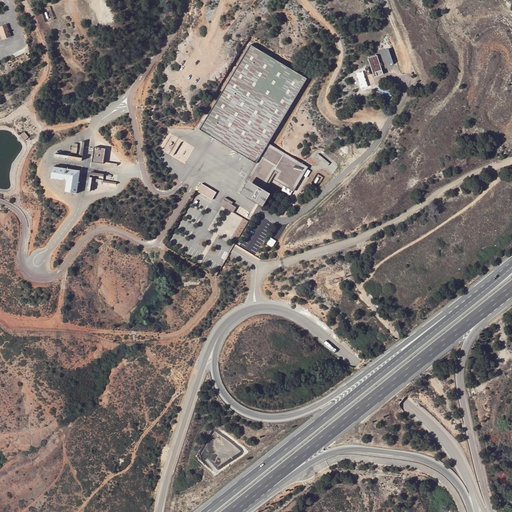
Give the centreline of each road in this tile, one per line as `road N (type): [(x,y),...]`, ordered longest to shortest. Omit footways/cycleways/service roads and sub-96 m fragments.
road 1 (trunk): [(511,259),(352,382),(289,416),(252,415),(223,394),(214,365),(218,333)]
road 2 (trunk): [(511,269),(207,511)]
road 3 (trunk): [(231,511),(511,289)]
road 4 (track): [(0,315),(173,334),(210,299),(213,281),(155,242)]
road 5 (unclassified): [(255,307),(301,318),(421,415),(457,457),(472,490)]
road 6 (trunk): [(241,511),(344,448),(436,464),(470,511)]
road 7 (trunk): [(491,511),(458,368),(471,334),(511,299)]
road 8 (unclassified): [(197,177),(153,244),(99,229),(55,276),(26,272)]
road 9 (track): [(100,119),(53,129),(38,123),(32,95),(45,62),(23,0)]
road 10 (trunk): [(218,333),(158,511)]
road 11 (track): [(303,0),(340,44),(326,100),(331,114),(388,122)]
road 12 (track): [(358,289),(467,428)]
road 13 (track): [(511,162),(475,171),(364,236)]
road 14 (unclassified): [(255,307),(263,266),(364,236)]
road 15 (track): [(23,242),(30,225),(18,180),(41,125)]
